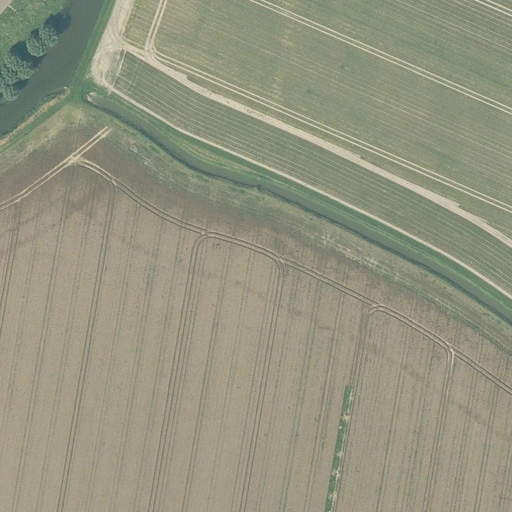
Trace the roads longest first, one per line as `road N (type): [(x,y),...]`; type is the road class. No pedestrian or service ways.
road 1 (track): [(68,98),(184,169),(333,228),(511,331)]
road 2 (track): [(0,149),(68,98),(111,0)]
